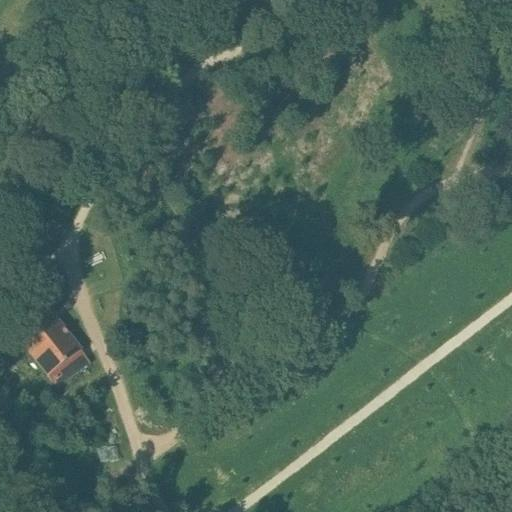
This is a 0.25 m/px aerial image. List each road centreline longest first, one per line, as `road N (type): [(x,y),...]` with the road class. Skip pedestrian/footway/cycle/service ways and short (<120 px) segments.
road 1 (track): [(72,256),(82,219),(124,160),(149,104),(254,39),(294,0)]
road 2 (track): [(158,511),(72,256)]
